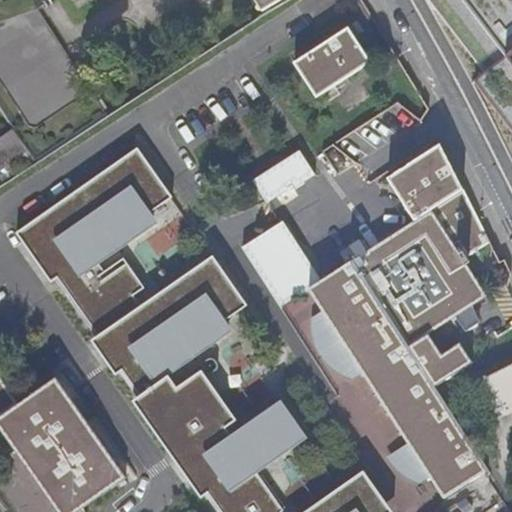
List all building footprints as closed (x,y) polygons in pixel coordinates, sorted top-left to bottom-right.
[(37,162),(106,116),(31,0),(0,0),(0,106),(17,131),(37,161),(37,162)] [(255,0),(263,13),(285,0),(72,0),(73,1),(73,0),(255,0)] [(511,0),(429,0),(484,66),(477,71),(511,119),(511,0)] [(316,98),(316,99),(371,64),(360,48),(349,30),(294,65),(308,87),(316,98)] [(367,172),(422,140),(400,103),(326,146),(340,170),(359,158),(367,172)] [(0,175),(6,182),(37,162),(37,161),(17,131),(0,142),(0,175)] [(409,446),(404,450),(390,459),(394,465),(400,472),(411,479),(425,470),(444,500),(488,472),(435,389),(473,364),(460,344),(442,356),(428,334),(455,316),(465,332),(478,324),(468,308),(485,297),(464,264),(469,261),(466,257),(489,243),(438,145),(392,176),(421,219),(365,255),(364,253),(366,252),(359,242),(350,248),(356,258),(358,257),(359,259),(353,263),(352,262),(320,283),(280,222),(238,249),(279,311),(310,291),(328,320),(314,328),(315,337),(318,347),(323,355),(327,361),(335,368),(344,375),(358,366),(409,446)] [(191,487),(202,502),(208,498),(218,511),(283,511),(256,474),(303,441),(280,409),(234,443),(227,433),(236,427),(200,376),(189,384),(179,369),(228,334),(223,327),(247,310),(211,260),(139,310),(131,299),(137,295),(114,263),(94,278),(86,268),(149,222),(144,216),(169,198),(132,147),(7,233),(44,284),(51,279),(94,340),(88,344),(114,380),(120,376),(138,400),(132,405),(191,487)] [(249,181),(264,204),(289,187),(291,190),(313,175),(296,150),(249,181)] [(504,419),(511,415),(511,366),(485,380),(504,419)] [(0,378),(0,432),(55,511),(81,511),(126,480),(56,380),(19,407),(0,378)] [(391,511),(372,484),(348,501),(339,489),(307,511),(391,511)] [(461,511),(455,503),(445,511),(461,511)]
